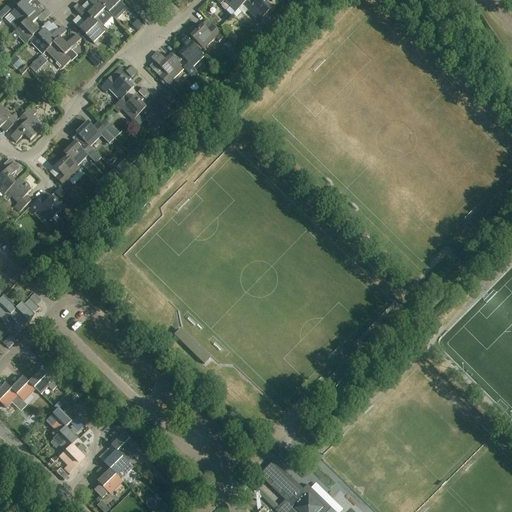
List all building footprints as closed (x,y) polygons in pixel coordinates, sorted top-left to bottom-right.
[(24,0),(24,1),(11,14),(17,20),(11,25),(17,31),(22,26),(35,13),(28,6),(34,0),(24,0)] [(96,0),(87,0),(95,8),(89,14),(88,15),(101,28),(112,17),(113,17),(96,0)] [(105,0),(96,0),(113,17),(112,17),(116,21),(128,9),(119,0),(110,0),(108,3),(105,0)] [(247,0),(215,0),(220,5),(224,1),(235,13),(239,9),(238,9),(247,0)] [(247,0),(238,9),(239,9),(244,14),(247,10),(259,22),(272,9),(266,3),(269,0),(258,0),(256,3),(253,0),(247,0)] [(88,15),(89,14),(82,8),(81,9),(78,5),(74,9),(87,22),(80,29),(93,43),(105,31),(101,28),(88,15)] [(0,12),(0,23),(2,22),(0,20),(5,16),(10,11),(6,6),(0,12)] [(17,31),(9,38),(15,43),(20,38),(26,44),(40,31),(33,24),(39,18),(45,12),(41,7),(35,13),(22,26),(17,31)] [(155,17),(159,12),(154,7),(149,12),(155,17)] [(207,30),(202,24),(190,36),(203,50),(215,38),(218,42),(224,37),(212,25),(207,30)] [(43,55),(47,51),(60,38),(67,32),(62,27),(51,37),(44,30),(32,43),(43,55)] [(184,69),(191,76),(196,71),(193,67),(204,56),(183,34),(178,39),(186,47),(174,59),(171,55),(184,69)] [(60,38),(47,51),(58,62),(56,64),(62,70),(77,55),(73,51),(76,48),(74,47),(82,40),(77,35),(67,45),(60,38)] [(233,61),(240,54),(228,43),(222,49),(233,61)] [(184,69),(171,55),(166,60),(157,52),(151,59),(156,64),(151,69),(160,77),(162,80),(168,86),(171,89),(176,84),(173,80),(184,69)] [(16,56),(10,62),(17,69),(23,63),(16,56)] [(36,62),(32,67),(37,72),(41,67),(36,62)] [(113,76),(101,88),(106,94),(109,90),(120,101),(125,97),(134,88),(128,82),(136,74),(130,68),(125,73),(117,81),(113,76)] [(161,81),(160,83),(165,89),(168,86),(162,80),(161,81)] [(136,97),(141,103),(150,94),(145,89),(136,97)] [(140,115),(134,121),(139,126),(145,120),(146,119),(156,129),(159,126),(160,127),(173,114),(168,108),(176,100),(170,94),(157,107),(152,102),(146,108),(140,114),(140,115)] [(130,102),(125,97),(120,101),(113,108),(118,114),(122,110),(133,122),(134,121),(140,115),(140,114),(146,108),(141,103),(136,97),(135,97),(130,102)] [(21,118),(16,113),(12,116),(1,105),(0,106),(0,128),(6,134),(20,120),(20,119),(21,118)] [(20,119),(20,120),(25,124),(10,138),(16,144),(25,135),(31,141),(44,128),(33,117),(37,113),(31,107),(21,118),(20,119)] [(90,147),(101,136),(110,145),(115,140),(99,123),(94,128),(88,122),(76,134),(85,143),(90,147)] [(75,142),(63,154),(67,157),(77,167),(88,156),(96,164),(101,159),(90,147),(85,143),(80,148),(75,142)] [(139,156),(144,150),(140,146),(134,151),(139,156)] [(81,170),(77,167),(67,157),(56,168),(61,173),(56,178),(68,190),(73,185),(70,181),(81,170)] [(0,192),(4,196),(7,193),(17,183),(17,182),(11,177),(20,169),(14,163),(0,176),(0,192)] [(121,165),(114,172),(120,178),(127,171),(121,165)] [(109,177),(106,179),(109,182),(113,186),(119,180),(113,173),(109,177)] [(7,193),(18,204),(14,208),(19,213),(32,201),(27,196),(32,191),(20,179),(17,182),(17,183),(7,193)] [(61,198),(65,195),(60,190),(52,197),(47,202),(42,197),(30,209),(35,214),(39,211),(50,222),(63,209),(65,206),(66,206),(66,205),(66,204),(65,203),(61,198)] [(97,192),(92,197),(97,202),(103,197),(97,192)] [(0,225),(4,229),(10,224),(7,219),(0,225)] [(48,246),(48,235),(38,235),(38,246),(48,246)] [(18,279),(11,272),(7,277),(13,283),(18,279)] [(0,317),(4,322),(10,316),(17,309),(16,309),(17,309),(13,306),(19,300),(14,295),(9,301),(4,296),(0,300),(0,317)] [(31,300),(38,307),(43,303),(36,296),(31,300)] [(17,309),(10,316),(18,325),(14,328),(19,333),(22,329),(35,316),(41,310),(38,307),(31,300),(25,306),(22,303),(17,309),(16,309),(17,309)] [(29,382),(28,382),(35,389),(41,395),(48,387),(53,392),(58,387),(55,384),(60,379),(52,371),(46,376),(41,370),(29,382)] [(23,377),(11,389),(18,396),(23,402),(35,389),(28,382),(29,382),(23,377)] [(11,389),(6,384),(0,389),(0,403),(5,409),(18,396),(11,389)] [(59,408),(46,421),(58,434),(59,434),(66,427),(70,423),(72,422),(69,418),(74,413),(69,409),(65,413),(64,414),(59,408)] [(22,425),(29,417),(25,414),(18,422),(22,425)] [(59,434),(53,440),(65,452),(73,445),(78,439),(75,436),(79,432),(75,427),(71,432),(66,427),(59,434)] [(111,446),(116,452),(117,451),(124,459),(124,458),(137,446),(124,433),(120,437),(115,432),(110,437),(115,442),(112,444),(111,446)] [(286,462),(292,456),(278,443),(272,449),(286,462)] [(65,452),(59,458),(69,468),(66,471),(69,474),(72,471),(85,458),(82,455),(87,449),(82,445),(77,450),(73,445),(65,452)] [(111,446),(108,450),(113,455),(116,452),(111,446)] [(117,451),(116,452),(113,455),(108,450),(103,454),(108,459),(104,464),(109,469),(110,470),(110,469),(117,476),(121,480),(134,468),(124,458),(124,459),(117,451)] [(277,511),(327,511),(328,511),(327,511),(330,508),(327,505),(328,504),(308,484),(303,489),(274,460),(259,475),(285,500),(275,510),(277,511)] [(110,470),(109,469),(106,473),(101,469),(97,473),(101,477),(97,482),(100,485),(94,491),(102,498),(108,492),(110,495),(123,482),(121,480),(117,476),(110,469),(110,470)] [(135,493),(138,490),(132,485),(129,488),(135,493)] [(7,499),(0,505),(0,507),(3,510),(10,503),(7,499)] [(163,500),(154,510),(156,511),(170,511),(173,509),(169,506),(163,500)]
